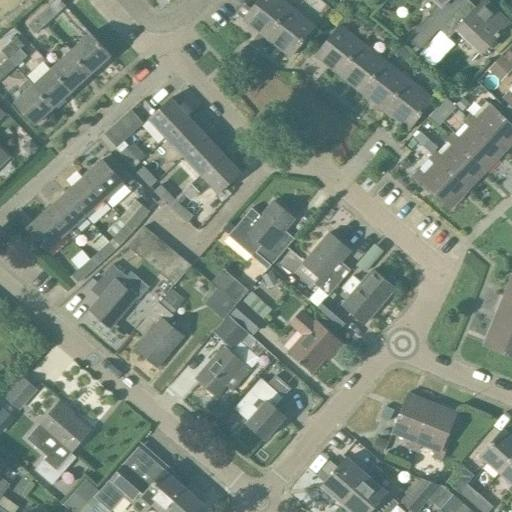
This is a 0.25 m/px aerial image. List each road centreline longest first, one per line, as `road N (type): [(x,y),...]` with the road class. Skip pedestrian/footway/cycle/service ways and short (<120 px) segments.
road 1 (residential): [(400,343),(437,271),(320,174),(252,138),(172,50)]
road 2 (residential): [(259,504),(0,276)]
road 3 (residential): [(0,222),(172,50)]
road 4 (residential): [(259,504),(400,343)]
road 5 (residential): [(511,390),(400,343)]
